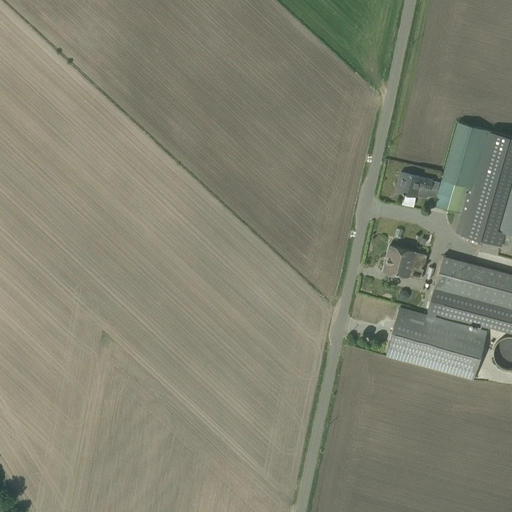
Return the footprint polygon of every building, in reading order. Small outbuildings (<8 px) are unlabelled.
[(453,232),(511,248),(511,135),(483,127),(456,120),(432,207),(458,214),(453,232)] [(400,172),(395,191),(403,192),(400,203),(412,206),(414,195),(425,198),(429,179),(400,172)] [(426,255),(389,245),(382,270),(419,280),(426,255)] [(511,272),(442,254),(429,303),(511,325),(511,272)] [(485,330),(398,306),(384,356),(471,379),(485,330)] [(511,338),(510,338),(507,337),(502,339),(499,340),(496,342),(494,345),(493,348),(493,351),(492,354),(493,357),(494,359),(495,361),(497,364),(500,366),(503,368),(505,368),(509,368),(511,368),(511,367),(511,338)]
